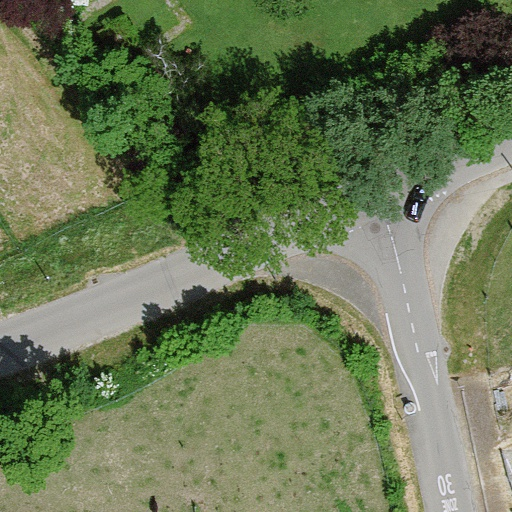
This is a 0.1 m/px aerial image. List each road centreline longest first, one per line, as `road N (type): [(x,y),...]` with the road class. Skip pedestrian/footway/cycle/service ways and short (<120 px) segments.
road 1 (residential): [(376,210),(0,350)]
road 2 (residential): [(376,210),(444,511)]
road 3 (residential): [(511,149),(376,210)]
